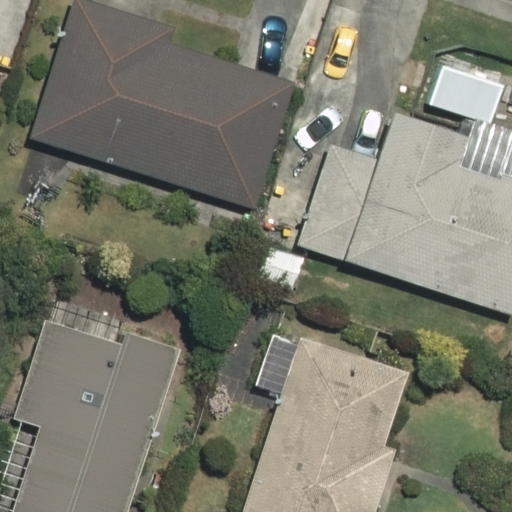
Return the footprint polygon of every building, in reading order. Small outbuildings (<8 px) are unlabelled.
[(77,0),(35,133),(258,205),(300,79),(174,38),(179,23),(105,0),(77,0)] [(298,243),(511,309),(511,171),(505,170),(504,174),(465,163),(475,131),(399,107),(384,154),(331,138),(298,243)] [(254,270),(296,286),(307,254),(265,238),(254,270)] [(241,313),(255,325),(270,306),(256,295),(241,313)] [(128,511),(185,344),(130,326),(125,340),(49,315),(17,413),(44,422),(15,510),(21,511),(128,511)] [(378,511),(399,447),(389,443),(414,369),(307,333),(306,341),(278,331),(261,383),(284,389),(243,511),(378,511)] [(148,499),(165,506),(177,475),(159,468),(148,499)]
